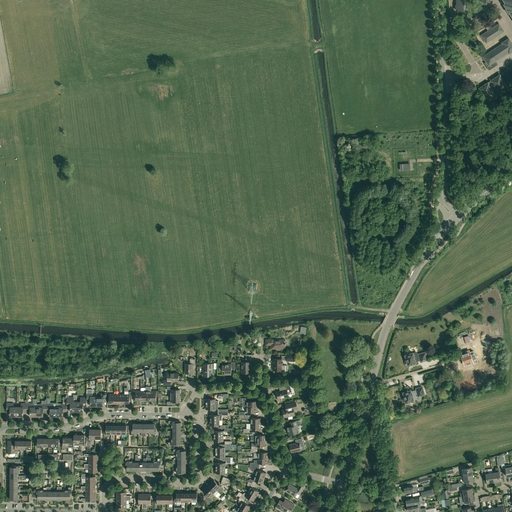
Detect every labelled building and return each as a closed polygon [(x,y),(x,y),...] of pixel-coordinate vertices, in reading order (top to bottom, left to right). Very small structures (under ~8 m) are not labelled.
[(456,0),(457,5),(456,5),(456,11),(471,11),(470,0),(456,0)] [(488,0),(483,0),(480,2),(485,9),(492,5),(488,0)] [(511,17),(511,0),(502,0),(505,4),(503,5),(511,17)] [(470,25),(483,16),(484,15),(481,12),(468,21),(470,25)] [(486,45),(505,32),(499,23),(492,28),(490,25),(486,28),(488,31),(480,36),(486,45)] [(501,43),(502,44),(482,57),(487,64),(486,65),(489,70),(496,65),(494,63),(508,53),(509,54),(511,51),(511,42),(509,38),(501,43)] [(478,88),(479,90),(484,96),(489,104),(510,90),(500,74),(490,81),(490,82),(489,83),(489,82),(478,88)] [(285,349),(285,340),(266,340),(266,345),(273,345),(273,349),(285,349)] [(472,345),(476,355),(483,352),(478,342),(472,345)] [(466,353),(461,355),(465,365),(473,362),(471,357),(473,356),(475,356),(473,351),(473,352),(470,353),(469,350),(466,351),(466,353)] [(415,361),(420,359),(421,362),(427,360),(425,352),(419,354),(417,355),(417,353),(413,354),(413,353),(405,355),(406,360),(405,362),(405,364),(407,364),(408,364),(408,365),(416,363),(415,361)] [(253,366),(254,355),(246,355),(246,362),(242,362),(242,372),(250,372),(250,368),(252,366),(253,366)] [(195,365),(195,359),(190,359),(190,364),(185,364),(185,373),(193,373),(193,365),(195,365)] [(273,371),(281,371),(281,372),(286,372),(286,365),(282,365),(282,359),(273,359),(273,371)] [(235,369),(235,362),(231,362),(231,364),(224,364),(224,366),(222,365),(222,370),(224,370),(224,374),(231,375),(231,369),(235,369)] [(212,376),(212,364),(203,364),(203,376),(212,376)] [(178,381),(178,373),(167,373),(167,380),(163,380),(163,385),(171,385),(171,381),(178,381)] [(427,377),(422,378),(422,375),(416,377),(418,386),(428,383),(427,377)] [(291,388),(290,385),(284,386),(285,390),(276,392),(278,399),(288,396),(288,393),(292,392),(291,388)] [(180,396),(180,389),(174,389),(174,386),(167,386),(167,389),(171,389),(171,396),(180,396)] [(402,397),(403,397),(404,397),(406,402),(413,400),(417,399),(416,396),(418,396),(424,395),(422,387),(416,389),(416,390),(411,392),(411,390),(403,392),(403,393),(402,393),(402,395),(402,397)] [(87,402),(90,402),(90,406),(97,406),(97,397),(93,397),(93,390),(87,390),(87,397),(87,402)] [(101,397),(97,397),(97,406),(103,406),(103,400),(107,400),(107,394),(101,394),(101,397)] [(180,402),(180,396),(171,396),(171,402),(167,402),(167,405),(173,405),(173,402),(180,402)] [(67,407),(70,407),(70,412),(77,412),(77,402),(74,402),(74,397),(67,397),(67,404),(67,407)] [(83,407),(87,407),(87,402),(87,397),(81,397),(81,402),(77,402),(77,412),(83,412),(83,407)] [(243,407),(246,407),(256,407),(256,401),(249,401),(249,398),(240,398),(240,401),(243,403),(243,407)] [(7,412),(10,412),(10,416),(17,416),(17,407),(13,407),(13,403),(7,403),(7,412)] [(27,412),(27,410),(27,403),(21,403),(21,407),(17,407),(17,416),(23,416),(23,412),(27,412)] [(27,412),(30,412),(30,416),(37,416),(37,407),(34,407),(34,403),(27,403),(27,410),(27,412)] [(50,412),(50,416),(57,416),(57,403),(53,403),(53,404),(47,404),(47,412),(50,412)] [(63,413),(67,413),(67,407),(67,404),(61,404),(58,403),(57,403),(57,416),(63,416),(63,413)] [(286,409),(282,410),(284,418),(288,417),(289,419),(293,418),(292,416),(295,415),(294,412),(293,410),(293,408),(296,407),(295,403),(288,405),(289,408),(286,409)] [(37,416),(43,416),(43,412),(47,412),(47,404),(37,404),(37,407),(37,416)] [(209,415),(209,420),(219,420),(222,420),(222,415),(228,415),(228,412),(218,412),(218,415),(209,415)] [(301,432),(300,429),(298,429),(297,424),(299,424),(298,421),(290,423),(291,426),(290,427),(287,428),(289,435),(301,432)] [(265,441),(265,435),(257,435),(257,432),(251,432),(250,432),(250,435),(251,435),(251,441),(255,441),(265,441)] [(303,444),(302,439),(296,440),(297,443),(289,445),(291,452),(301,450),(300,444),(303,444)] [(251,449),(254,449),(257,449),(257,446),(265,446),(265,441),(255,441),(255,443),(251,443),(251,449)] [(236,444),(231,444),(225,444),(225,447),(215,447),(215,452),(225,452),(225,449),(230,449),(230,447),(236,447),(236,444)] [(260,449),(257,449),(254,449),(254,452),(254,455),(254,458),(257,458),(268,458),(268,452),(260,452),(260,449)] [(215,457),(224,457),(224,460),(226,460),(228,460),(231,460),(233,460),(233,458),(231,458),(231,457),(225,457),(225,452),(215,452),(215,457)] [(268,463),(268,458),(257,458),(257,460),(254,460),(254,463),(250,462),(250,466),(253,466),(259,467),(260,463),(268,463)] [(259,470),(259,467),(253,466),(250,466),(250,468),(253,469),(252,472),(255,473),(255,475),(264,478),(266,473),(259,470)] [(462,469),(463,476),(472,474),(471,468),(462,469)] [(496,472),(492,473),(494,482),(501,481),(499,468),(495,468),(496,472)] [(487,483),(494,482),(492,473),(492,469),(488,470),(488,469),(485,470),(487,483)] [(473,481),(472,474),(463,476),(465,483),(473,481)] [(263,483),(264,478),(255,475),(253,480),(250,479),(249,480),(248,479),(247,481),(248,482),(254,484),(255,481),(263,483)] [(219,482),(218,484),(214,480),(210,483),(219,492),(222,490),(222,488),(220,487),(222,485),(219,482)] [(252,488),(254,484),(248,482),(247,485),(250,487),(247,491),(256,496),(259,492),(252,488)] [(210,483),(206,487),(213,494),(215,496),(219,492),(210,483)] [(300,494),(304,487),(300,484),(297,488),(289,484),(285,491),(295,497),(297,493),(300,494)] [(205,498),(209,502),(212,500),(210,498),(213,494),(206,487),(203,491),(207,495),(205,498)] [(432,488),(421,491),(423,497),(433,494),(432,488)] [(254,501),(256,496),(247,491),(246,493),(245,492),(244,493),(243,494),(239,492),(237,495),(240,497),(245,500),(247,497),(254,501)] [(200,506),(200,499),(197,498),(197,492),(192,492),(192,502),(197,502),(197,506),(200,506)] [(461,503),(465,502),(473,501),(472,495),(464,496),(464,499),(460,499),(461,503)] [(244,502),(245,500),(240,497),(238,499),(239,500),(238,502),(239,503),(240,503),(239,506),(248,511),(251,506),(244,502)] [(419,497),(406,499),(407,506),(420,504),(419,497)] [(291,510),(295,505),(287,501),(286,503),(280,500),(276,507),(284,511),(285,511),(288,508),(291,510)]
